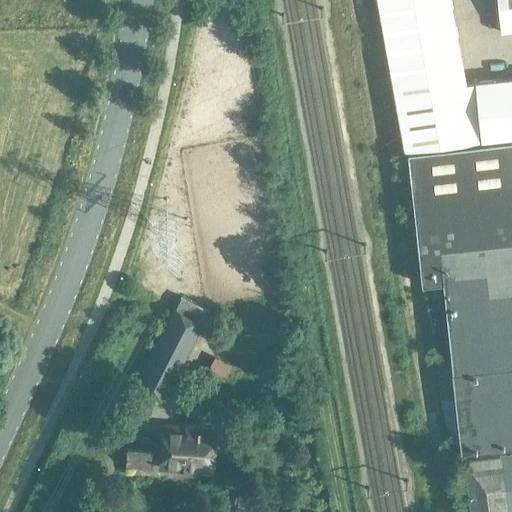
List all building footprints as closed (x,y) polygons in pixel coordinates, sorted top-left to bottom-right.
[(451,0),(378,0),(384,33),(455,20),(451,0)] [(511,0),(498,0),(502,33),(511,31),(511,0)] [(455,20),(384,33),(392,73),(462,60),(455,20)] [(467,83),(462,60),(392,73),(408,150),(487,141),(480,82),(467,83)] [(511,77),(480,82),(487,141),(511,138),(511,77)] [(511,140),(409,153),(415,203),(511,191),(511,140)] [(511,191),(415,203),(418,231),(418,237),(424,285),(444,283),(446,312),(451,360),(452,372),(455,395),(461,452),(511,446),(511,191)] [(182,296),(175,312),(201,326),(210,310),(182,296)] [(175,312),(167,328),(138,385),(164,399),(201,326),(175,312)] [(205,365),(184,405),(200,414),(221,373),(224,375),(230,364),(215,356),(209,367),(205,365)] [(165,426),(162,470),(210,473),(213,429),(165,426)] [(127,450),(126,468),(152,470),(153,451),(127,450)] [(511,511),(511,452),(464,459),(470,511),(511,511)] [(239,496),(237,511),(269,511),(271,500),(239,496)]
